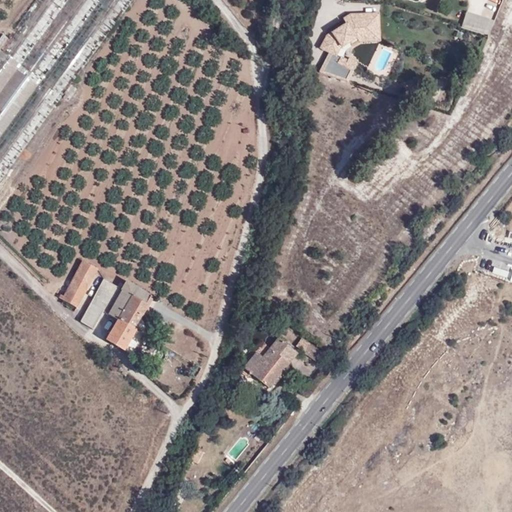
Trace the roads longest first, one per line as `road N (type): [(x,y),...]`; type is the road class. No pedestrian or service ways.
road 1 (residential): [(138,511),(229,311),(264,167),(260,66)]
road 2 (primary): [(233,511),(511,171)]
road 3 (unknown): [(511,26),(476,91),(383,196),(393,226)]
